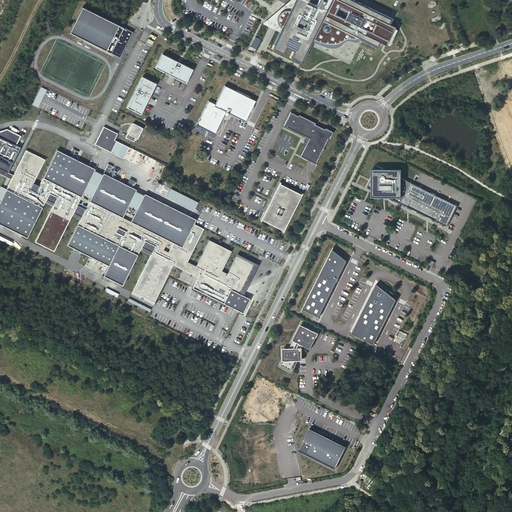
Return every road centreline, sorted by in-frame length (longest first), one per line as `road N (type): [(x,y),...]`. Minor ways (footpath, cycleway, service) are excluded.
road 1 (unclassified): [(318,221),(444,289),(356,471),(242,499),(222,491)]
road 2 (tertiary): [(318,221),(206,445)]
road 3 (tertiary): [(337,110),(167,25),(158,0)]
road 4 (tertiary): [(511,43),(436,68),(389,98)]
